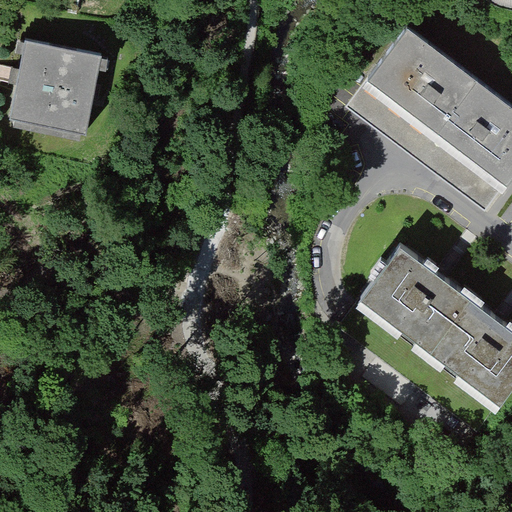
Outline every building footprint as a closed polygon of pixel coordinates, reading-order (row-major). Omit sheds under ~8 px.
[(348,103),(417,157),(478,80),(409,26),(348,103)] [(8,133),(81,149),(101,58),(27,42),(8,133)] [(511,106),(478,80),(417,157),(487,212),(511,180),(511,106)] [(341,323),(411,378),(472,300),(443,277),(403,245),(341,323)] [(511,331),(499,321),(472,300),(411,378),(480,432),(511,391),(511,331)]
